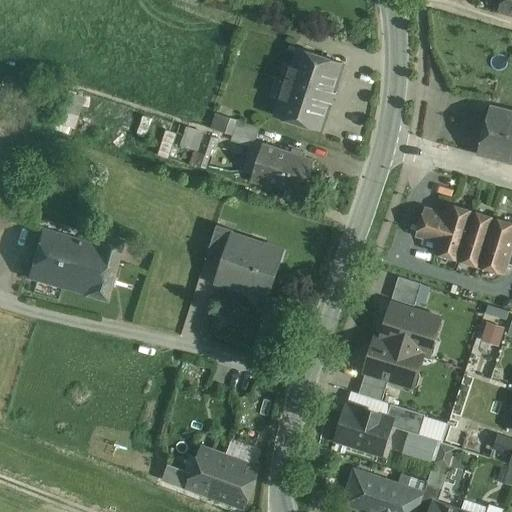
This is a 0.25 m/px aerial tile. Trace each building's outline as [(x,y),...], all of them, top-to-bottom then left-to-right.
[(511,0),(501,0),(499,7),(501,9),(500,12),(511,15),(511,0)] [(297,48),(275,116),(321,131),(330,103),(333,104),(336,93),(334,92),(343,63),(297,48)] [(60,80),(45,75),(42,84),(57,89),(60,80)] [(84,96),(67,90),(55,121),(72,127),(84,96)] [(511,109),(495,104),(481,152),(511,161),(511,109)] [(238,121),(217,114),(212,129),(233,136),(234,134),(238,121)] [(259,128),(238,121),(234,134),(255,141),(259,128)] [(206,134),(187,128),(180,146),(195,150),(190,165),(199,169),(197,178),(205,181),(207,173),(204,172),(210,155),(200,152),(205,135),(206,134)] [(167,131),(159,155),(169,158),(178,134),(167,131)] [(255,141),(234,134),(233,136),(232,141),(252,148),(253,148),(255,142),(255,141)] [(219,139),(205,135),(200,152),(210,155),(213,156),(219,139)] [(253,148),(252,148),(244,172),(254,175),(263,145),(255,142),(253,148)] [(314,161),(263,145),(254,175),(252,181),(270,187),(271,183),(303,193),(314,161)] [(38,212),(0,201),(0,216),(34,227),(38,212)] [(511,241),(511,225),(451,207),(448,218),(426,211),(419,234),(440,241),(437,252),(503,272),(511,241)] [(217,225),(208,253),(223,257),(231,235),(232,236),(234,230),(217,225)] [(98,245),(42,229),(28,278),(86,295),(85,295),(107,302),(123,241),(101,236),(98,245)] [(232,236),(231,235),(223,257),(216,280),(269,298),(284,253),(232,236)] [(422,284),(399,277),(392,299),(415,306),(422,284)] [(506,318),(509,310),(487,303),(485,311),(506,318)] [(441,319),(392,304),(379,347),(373,345),(365,372),(366,372),(389,379),(409,386),(413,371),(418,373),(429,339),(434,341),(441,319)] [(485,321),(480,339),(500,344),(505,326),(485,321)] [(389,379),(366,372),(359,394),(382,401),(389,379)] [(380,414),(365,409),(364,411),(347,405),(337,440),(382,454),(391,427),(393,420),(387,418),(380,415),(380,414)] [(426,415),(391,405),(387,418),(393,420),(391,427),(419,435),(426,415)] [(453,448),(442,444),(437,458),(445,461),(453,448)] [(261,467),(202,445),(192,473),(186,488),(245,510),(261,467)] [(184,469),(169,464),(163,479),(186,488),(192,473),(184,469)] [(511,482),(511,479),(511,466),(503,464),(499,478),(511,482)] [(404,511),(412,490),(355,471),(344,504),(367,511),(404,511)] [(424,494),(418,511),(430,511),(434,502),(438,503),(443,489),(428,483),(424,494)] [(418,511),(424,494),(412,490),(404,511),(418,511)] [(438,503),(434,502),(430,511),(461,511),(438,503)]
